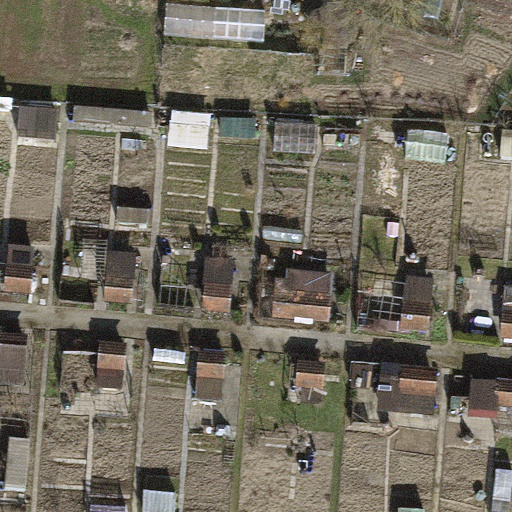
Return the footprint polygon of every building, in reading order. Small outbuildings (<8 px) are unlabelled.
[(158,116),(76,114),(76,127),(158,129),(158,116)] [(256,127),(233,126),(232,140),(255,142),(256,127)] [(321,129),(282,126),(281,144),(320,147),(321,129)] [(216,131),(178,128),(176,146),(215,148),(216,131)] [(441,134),(412,132),(411,146),(440,148),(441,134)] [(511,137),(498,137),(497,162),(511,163),(511,137)] [(157,208),(124,206),(122,228),(156,231),(157,208)] [(46,254),(13,251),(10,289),(43,292),(46,254)] [(144,256),(112,253),(108,306),(140,308),(144,256)] [(243,262),(211,260),(207,319),(238,322),(243,262)] [(337,277),(303,274),(300,315),(334,318),(337,277)] [(436,283),(406,280),(403,327),(433,329),(436,283)] [(292,290),(260,288),(257,324),(289,326),(292,290)] [(31,341),(3,339),(0,374),(0,390),(27,393),(31,341)] [(130,349),(102,347),(99,392),(127,394),(130,349)] [(231,355),(199,353),(196,401),(227,403),(231,355)] [(328,366),(289,363),(286,405),(325,408),(328,366)] [(402,370),(358,367),(355,411),(399,414),(402,370)] [(405,418),(437,421),(441,371),(408,369),(405,418)] [(511,384),(476,382),(473,420),(511,423),(511,384)] [(300,429),(263,426),(261,445),(298,448),(300,429)] [(511,511),(511,473),(495,473),(493,511),(511,511)] [(431,511),(432,505),(393,503),(392,511),(431,511)]
